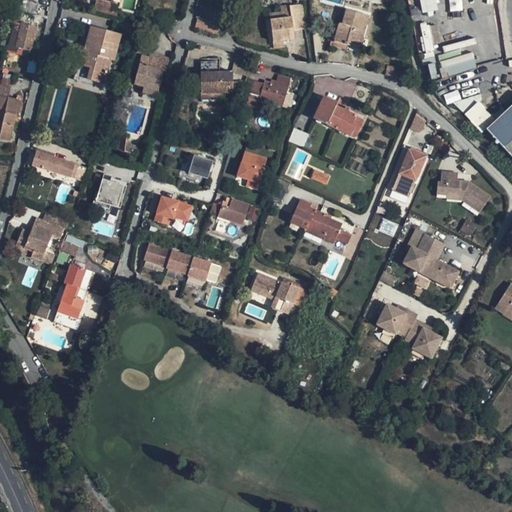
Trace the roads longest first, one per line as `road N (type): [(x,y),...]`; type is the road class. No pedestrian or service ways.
road 1 (residential): [(0,311),(68,419),(133,252),(140,195),(183,36),(313,70)]
road 2 (residential): [(313,70),(387,85),(416,102),(511,189)]
road 3 (residential): [(0,225),(53,0)]
road 4 (unknown): [(511,205),(454,317),(436,319),(381,288)]
road 5 (unknown): [(416,102),(369,204),(352,205),(294,180)]
